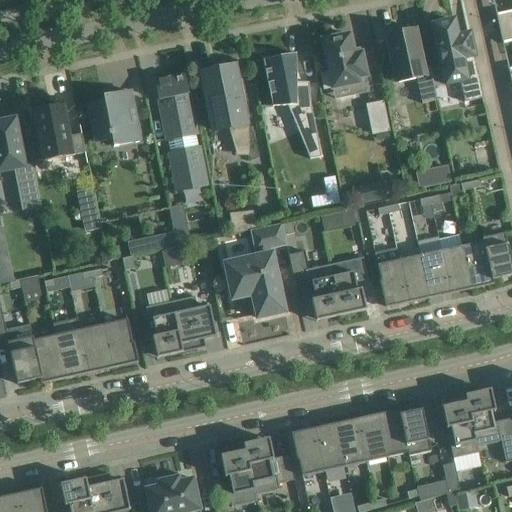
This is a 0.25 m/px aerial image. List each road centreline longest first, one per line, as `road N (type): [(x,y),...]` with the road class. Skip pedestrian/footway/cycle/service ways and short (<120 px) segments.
road 1 (unclassified): [(0,471),(511,351)]
road 2 (unclassified): [(511,309),(0,424)]
road 3 (unclassified): [(0,50),(262,0)]
road 4 (residential): [(481,0),(511,150)]
